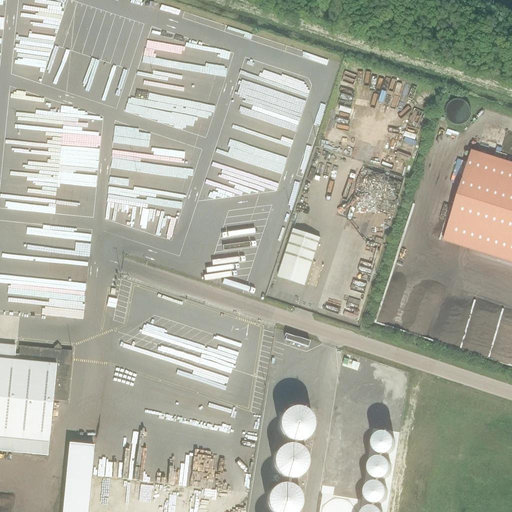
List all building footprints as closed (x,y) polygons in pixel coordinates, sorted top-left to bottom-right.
[(446,111),(446,113),(446,115),(446,117),(447,119),(448,120),(450,122),(452,123),(453,124),(455,125),(457,125),(459,125),(461,125),(463,124),(465,123),(467,122),(468,121),(469,119),(470,117),(471,115),(471,113),(471,111),(471,109),(470,107),(469,106),(468,104),(467,103),(465,101),(463,100),(461,100),(460,99),(457,99),(455,100),(454,100),(452,101),(450,102),(449,104),(447,105),(447,107),(446,109),(446,111)] [(511,163),(472,150),(443,239),(511,261),(511,163)] [(321,238),(294,229),(278,277),(305,286),(321,238)] [(310,342),(287,334),(285,340),(308,348),(310,342)] [(67,402),(72,351),(20,346),(18,361),(0,359),(0,437),(48,442),(47,456),(53,400),(67,402)] [(280,439),(287,442),(285,447),(277,455),(277,457),(278,466),(278,465),(280,474),(284,478),(291,480),(298,479),(305,472),(307,467),(304,441),(304,439),(310,433),(310,428),(312,422),(311,418),(304,410),(292,406),(281,407),(275,414),(272,420),(274,433),(280,439)] [(87,511),(94,446),(69,443),(62,511),(87,511)]
